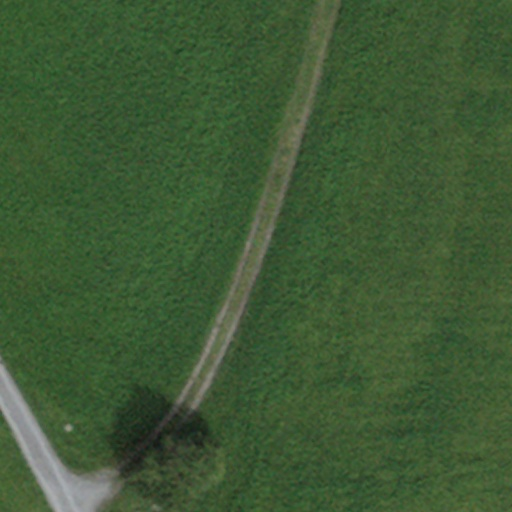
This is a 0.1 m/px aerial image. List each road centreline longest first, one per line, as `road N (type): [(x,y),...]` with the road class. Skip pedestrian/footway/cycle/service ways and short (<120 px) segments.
road 1 (track): [(118,511),(185,447),(337,0)]
road 2 (track): [(60,511),(0,407)]
